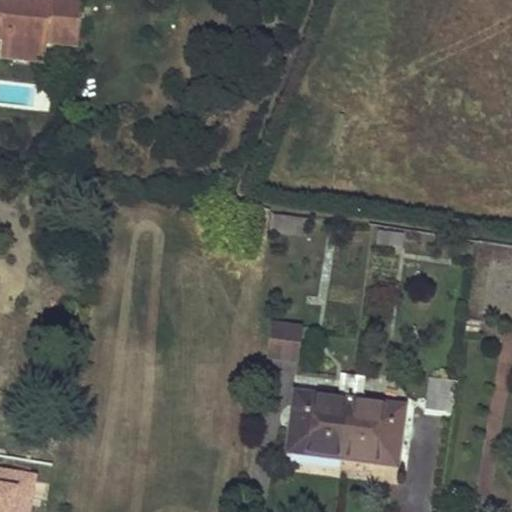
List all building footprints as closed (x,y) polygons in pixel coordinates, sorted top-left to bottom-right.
[(78,31),(81,0),(48,0),(48,4),(47,9),(35,7),(36,3),(8,0),(0,0),(0,2),(0,41),(4,43),(3,50),(36,63),(44,44),(60,45),(62,29),(78,31)] [(76,47),(78,31),(62,29),(60,45),(76,47)] [(273,216),(271,231),(294,234),(296,219),(273,216)] [(294,234),(304,235),(306,220),(296,219),(294,234)] [(402,235),(377,232),(375,245),(401,248),(402,235)] [(465,333),(478,335),(480,322),(467,320),(465,333)] [(273,325),(269,358),(296,361),(300,329),(273,325)] [(297,396),(290,450),(342,457),(353,377),(341,375),(338,401),(297,396)] [(342,457),(394,464),(401,410),(361,404),(364,378),(353,377),(342,457)] [(450,380),(428,378),(425,410),(446,412),(450,380)] [(29,511),(36,478),(0,471),(0,511),(29,511)]
